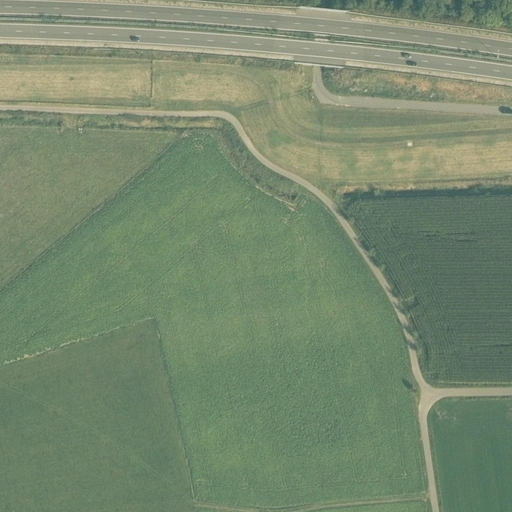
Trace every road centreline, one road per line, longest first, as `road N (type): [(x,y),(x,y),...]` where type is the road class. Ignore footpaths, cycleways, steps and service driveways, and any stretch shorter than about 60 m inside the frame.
road 1 (track): [(0,66),(231,71),(262,86),(296,138),(325,146),(511,137)]
road 2 (trunk): [(511,51),(338,27),(0,6)]
road 3 (trunk): [(0,33),(337,53),(511,76)]
road 4 (unclassified): [(0,110),(219,115),(270,169)]
road 5 (unclassified): [(511,112),(328,100),(318,92),(317,73),(325,0)]
road 6 (unclassified): [(422,396),(418,362),(389,291),(333,209),(270,169)]
road 7 (track): [(199,504),(297,508),(434,496)]
road 8 (track): [(312,189),(325,179),(511,173)]
